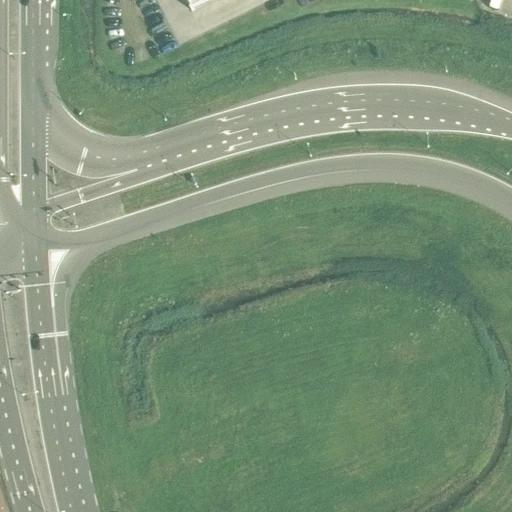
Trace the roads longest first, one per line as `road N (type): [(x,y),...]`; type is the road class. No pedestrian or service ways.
road 1 (motorway): [(32,240),(73,243),(293,179),(363,171),(458,182),(511,209)]
road 2 (motorway): [(511,130),(407,110),(354,110),(299,116),(144,163)]
road 3 (primary): [(75,511),(45,371),(32,240)]
road 4 (motorway): [(144,163),(84,154),(53,133),(32,89)]
road 5 (primary): [(0,388),(30,511)]
road 6 (motorway): [(144,163),(117,184),(31,209)]
road 7 (primary): [(31,209),(32,89)]
